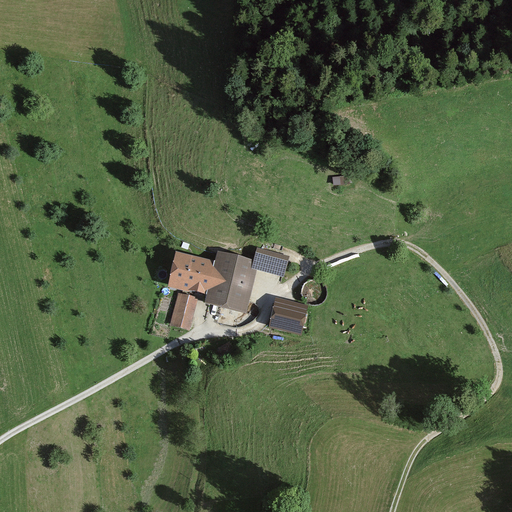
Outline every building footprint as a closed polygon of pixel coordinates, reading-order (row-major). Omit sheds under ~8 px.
[(349,176),(332,178),(333,187),(350,185),(349,176)] [(289,257),(258,249),(255,262),(217,253),(215,263),(177,254),(168,288),(189,294),(190,292),(206,296),(204,304),(246,315),(257,271),(284,277),(289,257)] [(198,299),(178,293),(170,326),(190,331),(198,299)] [(275,302),(269,328),(301,336),(307,310),(275,302)] [(230,342),(218,349),(223,358),(235,351),(230,342)]
